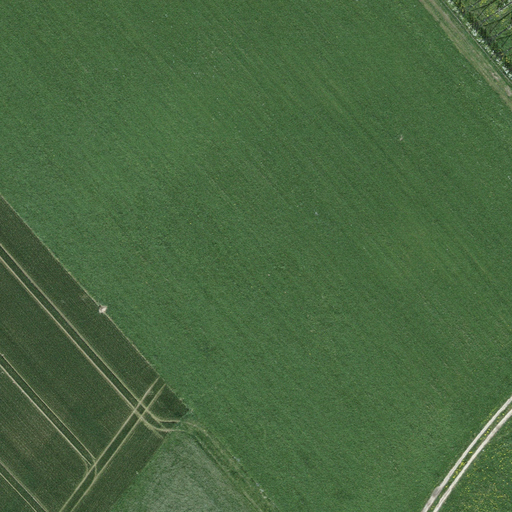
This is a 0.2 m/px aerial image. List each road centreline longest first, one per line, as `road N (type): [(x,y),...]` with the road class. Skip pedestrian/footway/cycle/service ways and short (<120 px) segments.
road 1 (track): [(429,511),(511,405)]
road 2 (track): [(511,95),(431,0)]
